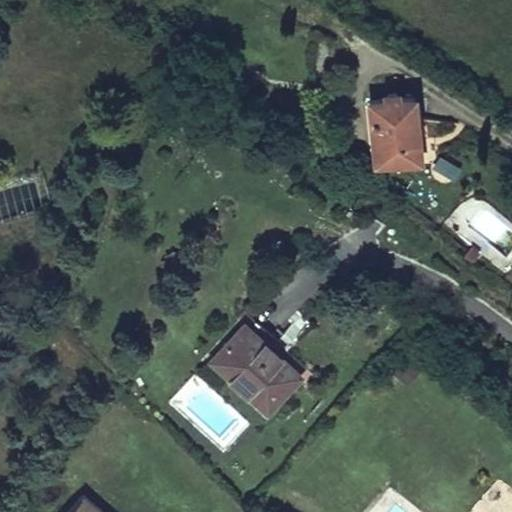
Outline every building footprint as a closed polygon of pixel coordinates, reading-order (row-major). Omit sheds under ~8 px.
[(420,160),(418,141),(412,141),(409,116),(416,115),(413,96),(398,97),(398,95),(396,93),(395,92),(393,91),(390,91),(388,91),(386,92),(385,94),(384,96),(384,98),(369,100),(375,164),(420,160)] [(412,141),(418,141),(416,115),(409,116),(412,141)] [(432,172),(452,183),(459,171),(438,160),(432,172)] [(227,372),(267,410),(299,374),(244,323),(215,355),(230,368),(227,372)] [(212,358),(227,372),(230,368),(215,355),(212,358)] [(404,356),(390,373),(407,386),(420,369),(404,356)] [(511,511),(511,480),(484,511),(511,511)] [(110,511),(89,495),(75,511),(110,511)]
